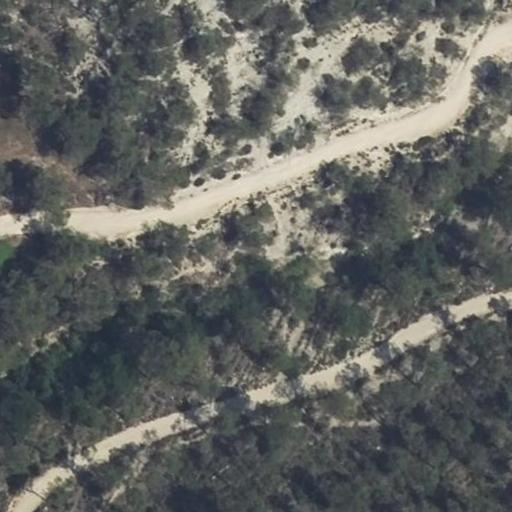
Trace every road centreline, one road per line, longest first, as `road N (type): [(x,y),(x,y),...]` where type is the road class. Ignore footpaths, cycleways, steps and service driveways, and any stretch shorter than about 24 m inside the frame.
road 1 (track): [(511,33),(490,47),(453,98),(395,137),(130,220),(0,235)]
road 2 (track): [(511,296),(445,311),(333,379),(50,472),(25,511)]
